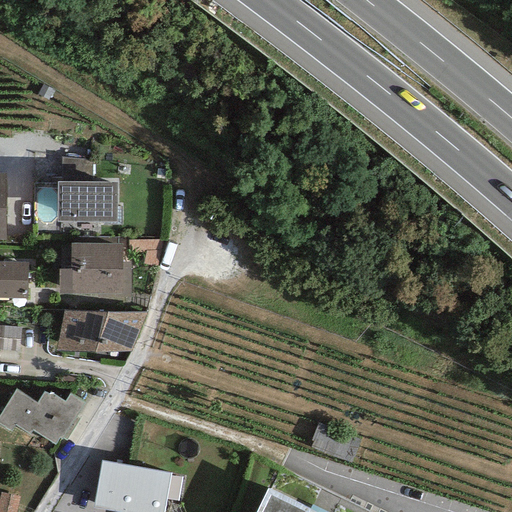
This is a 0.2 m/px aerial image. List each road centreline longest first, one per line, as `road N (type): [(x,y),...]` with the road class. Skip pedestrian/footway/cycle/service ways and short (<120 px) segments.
road 1 (motorway): [(265,0),(511,200)]
road 2 (motorway): [(511,118),(366,0)]
